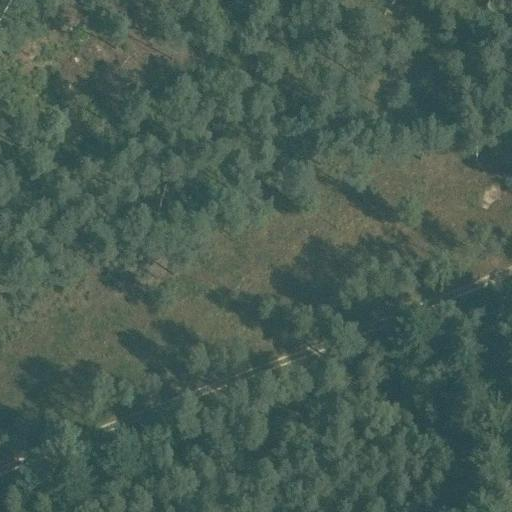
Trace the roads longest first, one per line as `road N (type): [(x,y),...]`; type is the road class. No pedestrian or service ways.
road 1 (track): [(0,468),(511,271)]
road 2 (track): [(511,237),(449,0)]
